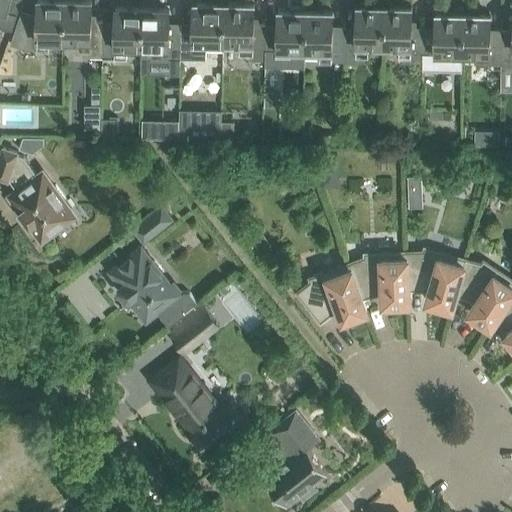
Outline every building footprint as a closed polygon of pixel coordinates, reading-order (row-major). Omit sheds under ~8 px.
[(15,9),(9,8),(10,0),(0,0),(0,21),(11,24),(15,9)] [(64,40),(64,0),(37,0),(37,20),(19,20),(12,48),(22,49),(48,50),(49,39),(64,40)] [(103,57),(103,21),(91,21),(92,0),(73,0),(64,0),(64,40),(78,40),(78,51),(90,51),(89,57),(103,57)] [(180,28),(180,59),(194,59),(206,59),(206,53),(206,43),(223,43),(223,3),(193,2),(192,22),(181,22),(180,28)] [(265,61),(265,30),(265,23),(254,23),(254,4),(223,3),(223,43),(240,43),(240,54),(253,54),(252,60),(265,61)] [(383,46),(384,6),(357,6),(356,26),(344,26),(344,32),(344,62),(357,62),(357,56),(368,57),(368,46),(383,46)] [(423,64),(424,33),(424,27),(411,27),(412,7),(384,6),(383,46),(398,47),(398,57),(410,57),(409,64),(423,64)] [(141,47),(142,7),(116,7),(115,21),(103,21),(103,57),(127,58),(127,47),(141,47)] [(141,47),(141,58),(157,58),(180,59),(180,28),(181,22),(169,22),(169,8),(142,7),(141,47)] [(304,51),(305,11),(277,10),(277,24),(265,23),(265,30),(265,61),(289,61),(289,50),(304,51)] [(344,62),(344,32),(344,26),(333,25),(333,12),(305,11),(304,51),(320,51),(320,62),(344,62)] [(463,54),(463,14),(437,13),(436,27),(424,27),(424,33),(423,64),(446,64),(446,53),(463,54)] [(501,65),(502,34),(502,28),(490,27),(490,14),(463,14),(463,54),(477,54),(477,65),(501,65)] [(502,34),(501,65),(511,65),(511,27),(502,28),(502,34)] [(92,86),(92,103),(101,103),(101,86),(92,86)] [(102,117),(102,133),(117,134),(118,117),(102,117)] [(143,117),(143,136),(179,137),(180,118),(143,117)] [(222,120),(221,138),(234,139),(235,120),(222,120)] [(182,122),(181,135),(202,136),(203,129),(194,122),(182,122)] [(3,146),(0,156),(0,176),(8,179),(8,178),(10,179),(17,190),(11,194),(21,209),(20,210),(30,224),(32,223),(42,237),(53,230),(55,232),(65,225),(63,222),(64,221),(74,214),(65,202),(63,200),(66,198),(56,184),(53,186),(43,171),(38,175),(24,155),(17,153),(18,151),(3,146)] [(145,240),(172,218),(163,206),(136,228),(145,240)] [(265,212),(251,218),(260,235),(273,228),(265,212)] [(120,265),(114,270),(123,282),(120,284),(120,288),(127,298),(131,298),(134,296),(145,310),(152,311),(153,311),(167,328),(196,305),(187,293),(178,293),(167,302),(161,293),(170,286),(170,282),(164,274),(165,271),(156,260),(153,259),(142,246),(125,259),(124,266),(120,265)] [(453,307),(456,294),(467,258),(426,246),(425,250),(409,250),(410,288),(424,288),(425,281),(432,283),(428,300),(453,307)] [(410,301),(410,288),(409,250),(366,252),(366,256),(350,262),(364,298),(377,293),(376,285),(383,285),(384,302),(410,301)] [(482,263),(467,258),(456,294),(470,298),(474,292),(480,296),(470,310),(492,325),(499,314),(511,294),(511,278),(484,259),(482,263)] [(368,309),(364,298),(350,262),(310,276),(312,280),(298,291),(321,321),(333,311),(331,305),(338,303),(344,318),(368,309)] [(511,294),(499,314),(510,322),(511,320),(511,329),(507,334),(511,340),(511,294)] [(203,304),(168,332),(182,351),(219,323),(203,304)] [(180,355),(151,378),(193,431),(209,453),(247,424),(229,400),(221,406),(180,355)] [(297,408),(271,428),(292,455),(265,476),(280,494),(286,495),(295,487),(303,497),(318,486),(314,481),(327,471),(309,447),(320,438),(297,408)]
